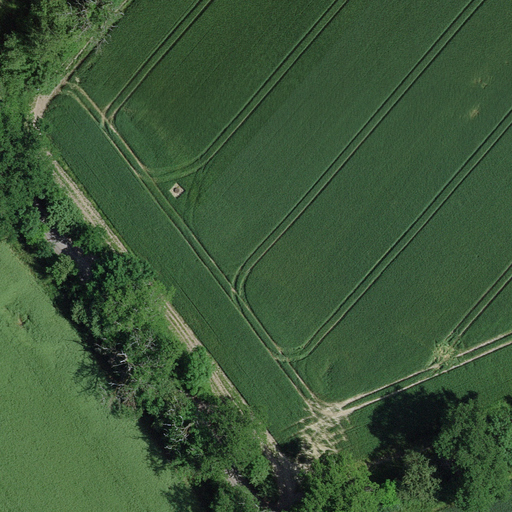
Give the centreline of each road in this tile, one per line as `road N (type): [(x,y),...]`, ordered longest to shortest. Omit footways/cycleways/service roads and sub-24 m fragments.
road 1 (track): [(275,511),(284,485),(174,321),(66,188),(35,132),(35,101),(48,80),(121,0)]
road 2 (residential): [(0,167),(156,362),(258,511)]
